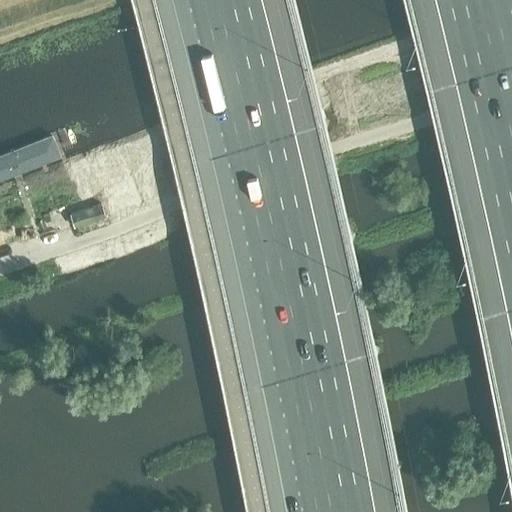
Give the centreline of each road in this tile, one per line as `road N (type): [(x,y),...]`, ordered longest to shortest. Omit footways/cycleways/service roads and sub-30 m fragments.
road 1 (unclassified): [(0,266),(511,93)]
road 2 (motorway): [(224,0),(337,511)]
road 3 (motorway): [(511,174),(468,0)]
